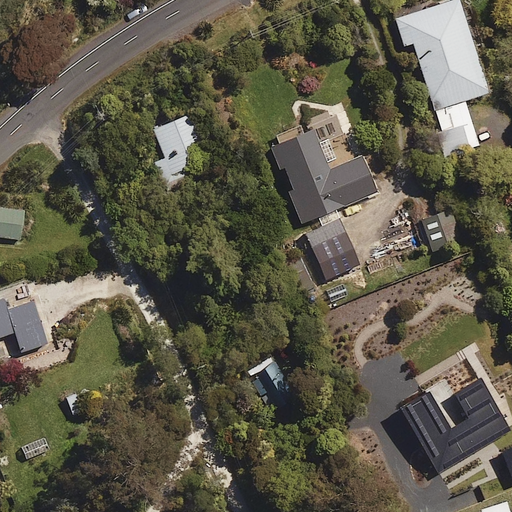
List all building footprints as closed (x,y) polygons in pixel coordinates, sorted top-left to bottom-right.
[(413,44),(436,112),(428,115),(443,159),(467,152),(481,147),(480,143),(477,135),(467,103),(489,96),(457,0),(394,21),(403,48),(413,44)] [(159,181),(161,180),(163,186),(186,177),(184,171),(188,169),(181,151),(197,145),(187,118),(152,131),(163,160),(152,164),(159,181)] [(328,171),(312,133),(270,150),(279,171),(283,169),(292,192),(289,193),(301,224),(377,193),(362,157),(328,171)] [(23,208),(0,206),(0,236),(21,238),(23,208)] [(462,245),(453,213),(424,220),(432,252),(462,245)] [(357,268),(335,220),(304,234),(326,282),(357,268)] [(311,286),(301,264),(287,271),(297,292),(311,286)] [(466,290),(457,264),(401,284),(410,310),(466,290)] [(383,292),(371,298),(381,320),(394,313),(383,292)] [(7,306),(3,296),(0,297),(0,334),(14,330),(21,351),(47,342),(32,298),(7,306)] [(292,398),(269,359),(247,373),(270,411),(292,398)] [(450,425),(428,387),(399,404),(437,470),(509,429),(478,375),(450,391),(465,416),(450,425)] [(91,391),(68,395),(71,413),(94,409),(91,391)] [(511,446),(501,451),(511,476),(511,446)] [(468,511),(509,511),(505,499),(468,511)]
